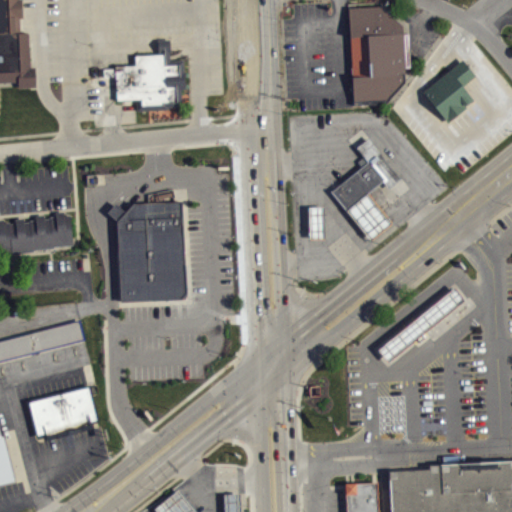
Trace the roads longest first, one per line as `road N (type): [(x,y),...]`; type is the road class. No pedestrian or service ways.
road 1 (primary): [(261,155),(252,177),(263,511)]
road 2 (primary): [(282,343),(89,494),(83,511)]
road 3 (residential): [(261,131),(0,151)]
road 4 (primary): [(111,511),(283,376)]
road 5 (primary): [(283,376),(423,262),(439,236)]
road 6 (primary): [(282,343),(274,171),(261,155)]
road 7 (primary): [(439,236),(403,248),(282,343)]
road 8 (primary): [(287,511),(282,343)]
road 9 (primary): [(261,155),(255,0)]
